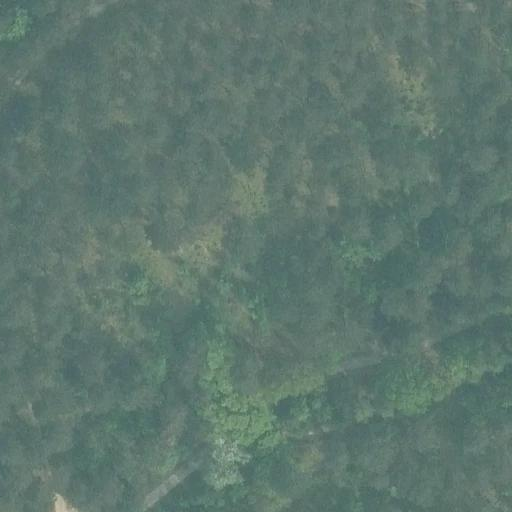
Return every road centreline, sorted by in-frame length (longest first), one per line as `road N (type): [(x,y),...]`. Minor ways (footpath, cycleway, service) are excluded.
road 1 (track): [(67,511),(58,461),(0,337)]
road 2 (track): [(0,106),(74,18),(113,0)]
